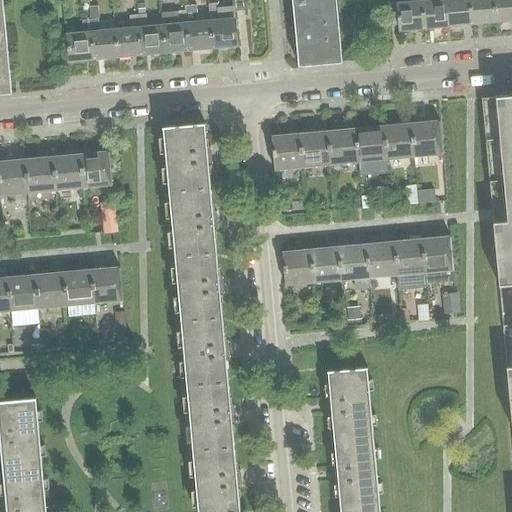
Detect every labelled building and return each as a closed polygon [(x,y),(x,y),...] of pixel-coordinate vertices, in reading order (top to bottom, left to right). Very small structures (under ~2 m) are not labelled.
[(232,0),(233,11),(247,9),(246,0),(232,0)] [(342,63),(341,62),(335,0),(314,0),(293,2),(299,67),(342,63)] [(400,31),(423,29),(420,0),(412,0),(413,2),(397,4),(400,31)] [(420,0),(423,29),(447,27),(445,0),(420,0)] [(445,0),(447,27),(472,25),(469,0),(445,0)] [(469,0),(472,25),(496,22),(493,0),(469,0)] [(511,0),(493,0),(496,22),(511,20),(511,0)] [(98,6),(89,7),(90,19),(98,19),(99,18),(98,6)] [(208,9),(209,21),(212,49),(237,47),(234,19),(218,21),(217,9),(208,9)] [(178,24),(162,25),(164,53),(189,51),(185,11),(177,12),(178,24)] [(193,11),(185,11),(189,51),(212,49),(209,21),(194,23),(193,11)] [(164,53),(162,25),(147,27),(145,15),(145,14),(137,15),(141,55),(164,53)] [(137,15),(129,16),(130,28),(115,30),(117,58),(141,55),(137,15)] [(90,19),(90,20),(94,60),(117,58),(115,30),(99,31),(98,19),(90,19)] [(94,60),(90,20),(82,20),(83,32),(67,34),(69,62),(94,60)] [(0,94),(11,93),(5,29),(0,29),(0,94)] [(511,95),(481,98),(511,429),(511,95)] [(440,122),(411,124),(414,157),(443,154),(440,122)] [(162,128),(168,192),(211,189),(205,124),(162,128)] [(386,160),(414,157),(411,124),(383,127),(386,160)] [(358,162),(386,160),(383,127),(355,130),(358,162)] [(330,165),(358,162),(355,130),(327,132),(330,165)] [(302,167),(330,165),(327,132),(299,135),(302,167)] [(274,170),(302,167),(299,135),(271,137),(274,170)] [(81,155),(84,188),(112,185),(109,153),(81,155)] [(53,158),(56,190),(84,188),(81,155),(53,158)] [(25,160),(28,193),(56,190),(53,158),(25,160)] [(0,162),(0,194),(0,195),(28,193),(25,160),(0,162)] [(217,253),(211,189),(168,192),(174,257),(217,253)] [(389,190),(377,191),(378,207),(391,206),(389,190)] [(435,190),(418,191),(418,203),(435,202),(435,190)] [(305,202),(292,203),(293,212),(305,211),(305,202)] [(116,217),(102,218),(104,234),(118,232),(116,217)] [(454,282),(450,237),(422,240),(424,272),(425,272),(426,284),(454,282)] [(393,243),(396,275),(424,272),(422,240),(393,243)] [(366,245),(368,278),(396,275),(393,243),(366,245)] [(370,290),(368,278),(366,245),(338,248),(341,280),(354,279),(355,291),(370,290)] [(310,250),(313,283),(341,280),(338,248),(310,250)] [(282,253),(285,285),(313,283),(310,250),(282,253)] [(180,322),(223,318),(217,253),(174,257),(180,322)] [(92,271),(95,303),(123,300),(120,268),(92,271)] [(67,305),(95,303),(92,271),(64,273),(67,305)] [(39,308),(67,305),(64,273),(36,276),(39,308)] [(11,311),(39,308),(36,276),(8,278),(11,311)] [(0,311),(11,311),(8,278),(0,279),(0,311)] [(456,309),(454,290),(438,292),(441,311),(456,309)] [(360,308),(347,309),(348,321),(361,320),(360,308)] [(428,314),(418,315),(418,322),(429,321),(428,314)] [(127,348),(124,318),(124,317),(115,318),(118,349),(127,348)] [(229,383),(223,318),(180,322),(186,387),(229,383)] [(41,341),(31,341),(32,351),(41,351),(41,341)] [(327,371),(330,402),(333,440),(372,436),(366,368),(327,371)] [(192,452),(235,448),(229,383),(186,387),(192,452)] [(0,401),(0,446),(2,471),(43,467),(36,399),(0,401)] [(372,436),(333,440),(340,509),(379,505),(372,436)] [(240,511),(235,448),(192,452),(197,511),(240,511)] [(46,511),(43,467),(2,471),(6,511),(46,511)]
